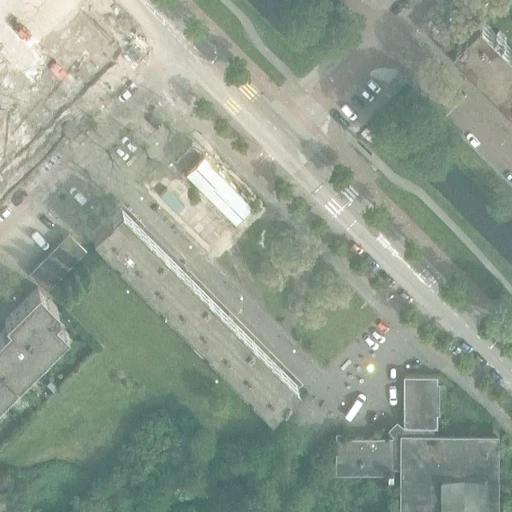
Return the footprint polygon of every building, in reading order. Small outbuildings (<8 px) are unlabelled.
[(0,0),(0,16),(7,23),(29,0),(0,0)] [(0,16),(0,74),(63,12),(50,0),(29,0),(7,23),(0,16)] [(0,156),(110,47),(111,46),(70,5),(69,6),(63,12),(0,74),(0,156)] [(511,99),(511,49),(508,46),(482,20),(456,46),(510,101),(511,99)] [(114,255),(141,227),(118,204),(105,218),(91,232),(114,255)] [(182,268),(145,230),(141,227),(114,255),(157,298),(185,271),(182,268)] [(85,249),(68,232),(58,243),(63,248),(75,259),(85,249)] [(75,259),(63,248),(58,243),(48,252),(65,269),(75,259)] [(65,269),(48,252),(38,262),(55,279),(65,269)] [(55,279),(38,262),(28,272),(45,289),(55,279)] [(229,316),(189,275),(185,271),(157,298),(202,343),(229,316)] [(49,314),(56,306),(37,287),(4,320),(8,324),(0,332),(0,366),(15,382),(37,361),(66,331),(49,314)] [(277,363),(270,356),(229,316),(202,343),(268,410),(281,398),(282,399),(284,397),(283,396),(298,382),(278,362),(277,363)] [(0,397),(15,382),(0,366),(0,397)] [(498,511),(499,436),(434,436),(434,426),(437,426),(438,375),(404,374),(404,426),(394,436),(343,436),(343,432),(336,432),(336,436),(336,459),(338,459),(338,465),(343,465),(343,469),(390,469),(390,471),(395,471),(395,469),(405,469),(404,511),(498,511)]
